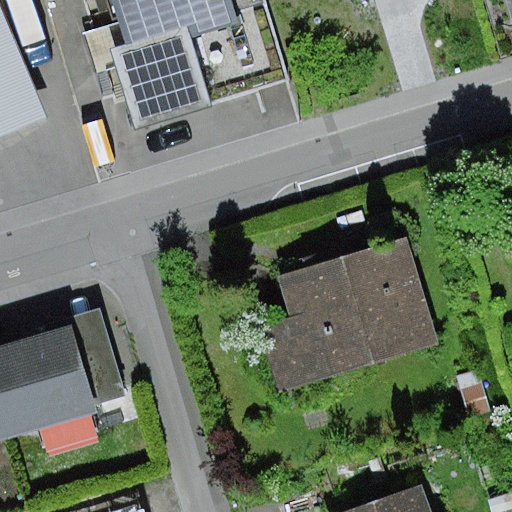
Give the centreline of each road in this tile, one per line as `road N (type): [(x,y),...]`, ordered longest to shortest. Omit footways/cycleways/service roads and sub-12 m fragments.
road 1 (residential): [(116,225),(511,111)]
road 2 (residential): [(116,225),(202,511)]
road 3 (residential): [(0,260),(116,225)]
